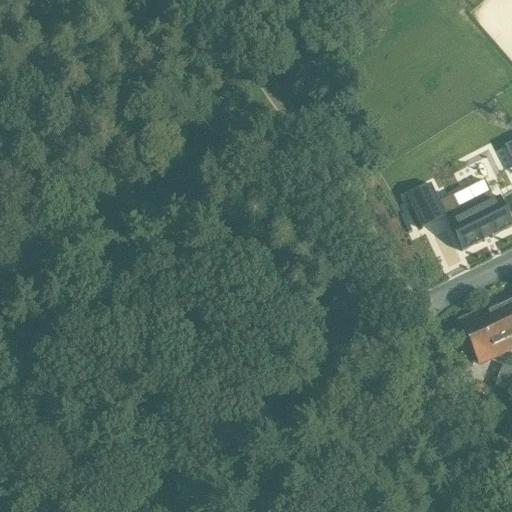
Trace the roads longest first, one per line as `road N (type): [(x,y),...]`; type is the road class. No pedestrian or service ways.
road 1 (unclassified): [(410,308),(270,93),(188,0)]
road 2 (unclassified): [(511,486),(410,308)]
